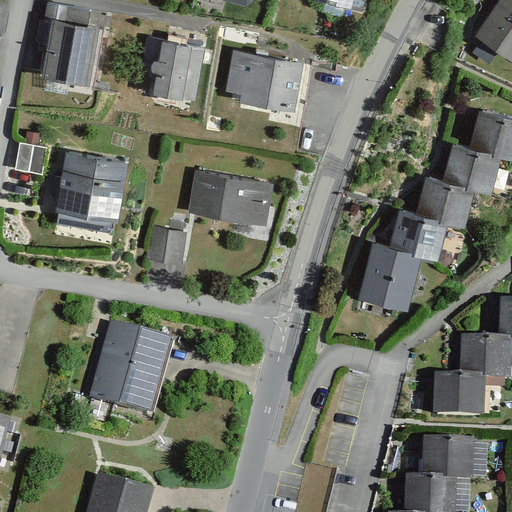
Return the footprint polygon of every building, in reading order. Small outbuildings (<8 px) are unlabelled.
[(511,56),(511,4),(505,0),(498,0),(476,32),(511,56)] [(93,82),(102,29),(87,27),(89,13),(46,6),(41,38),(49,39),(43,74),(93,82)] [(194,97),(204,46),(149,36),(144,63),(150,64),(157,73),(154,90),(194,97)] [(293,107),(301,61),(233,50),(226,89),(242,91),(241,98),(293,107)] [(511,116),(479,109),(470,146),(501,153),(511,156),(511,116)] [(491,191),(501,153),(470,146),(453,141),(443,179),(474,187),(491,191)] [(47,146),(20,142),(16,167),(43,171),(47,146)] [(116,217),(126,160),(67,149),(57,208),(60,208),(57,221),(111,230),(113,217),(116,217)] [(265,221),(271,183),(196,169),(190,208),(265,221)] [(465,224),(474,187),(443,179),(426,175),(417,212),(447,219),(465,224)] [(437,257),(447,219),(417,212),(400,208),(391,245),(420,253),(437,257)] [(145,257),(181,262),(185,229),(149,225),(145,257)] [(407,306),(420,253),(391,245),(372,241),(359,295),(407,306)] [(511,340),(511,302),(502,302),(501,340),(511,340)] [(150,411),(169,338),(111,323),(92,396),(150,411)] [(510,377),(511,340),(501,340),(462,338),(460,376),(485,376),(510,377)] [(483,417),(485,376),(460,376),(436,375),(434,415),(483,417)] [(474,479),(475,440),(424,439),(423,478),(455,479),(474,479)] [(310,464),(298,511),(325,511),(335,470),(310,464)] [(145,511),(151,491),(97,477),(87,511),(145,511)] [(454,511),(455,479),(423,478),(406,478),(405,511),(454,511)]
